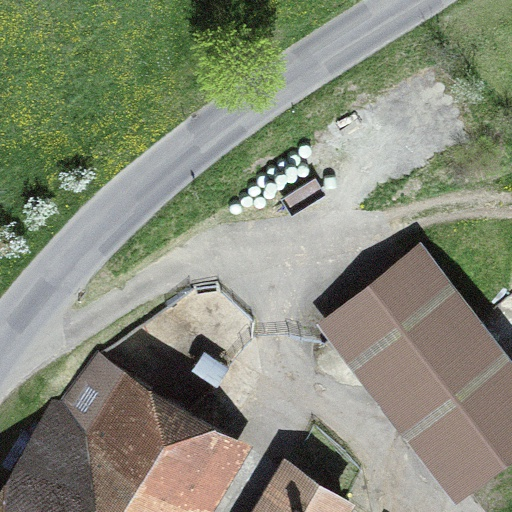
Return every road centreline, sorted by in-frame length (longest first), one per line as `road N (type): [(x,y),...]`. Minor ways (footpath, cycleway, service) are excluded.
road 1 (tertiary): [(0,352),(93,233),(200,138),(413,0)]
road 2 (track): [(0,358),(176,275),(511,188)]
